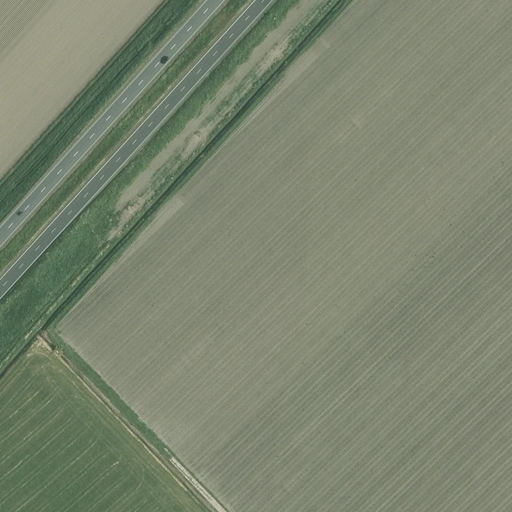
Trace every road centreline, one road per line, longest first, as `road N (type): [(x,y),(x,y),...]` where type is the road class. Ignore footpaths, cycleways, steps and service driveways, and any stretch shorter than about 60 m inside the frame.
road 1 (trunk): [(0,285),(259,0)]
road 2 (trunk): [(218,0),(0,239)]
